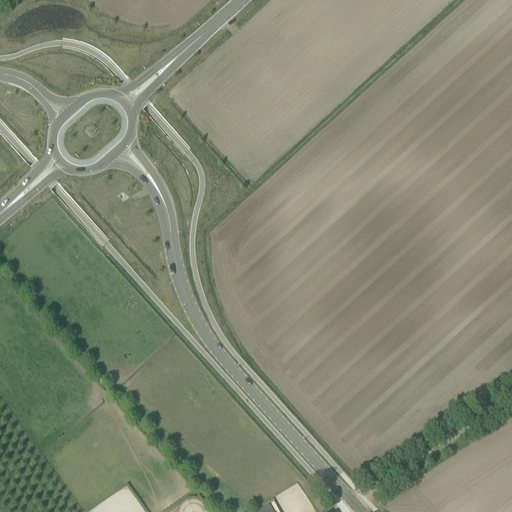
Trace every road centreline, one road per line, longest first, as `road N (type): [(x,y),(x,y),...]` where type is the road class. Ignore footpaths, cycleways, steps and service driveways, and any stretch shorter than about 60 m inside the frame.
road 1 (tertiary): [(360,511),(203,332),(176,274),(153,183)]
road 2 (track): [(511,399),(365,498)]
